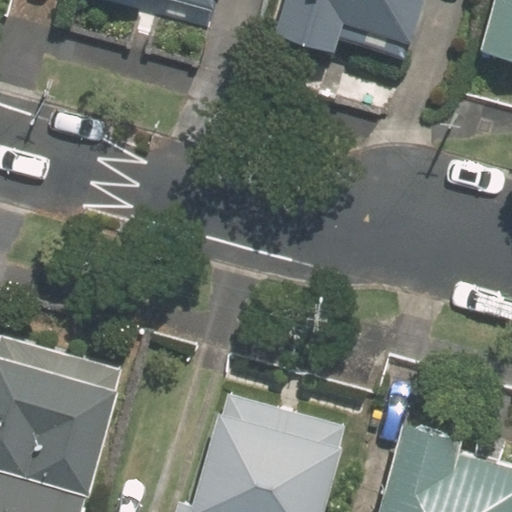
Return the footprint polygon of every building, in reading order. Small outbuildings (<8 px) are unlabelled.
[(286,0),(276,34),(336,52),(339,41),(403,60),(409,41),(411,42),(424,0),(286,0)] [(511,0),(497,0),(485,46),(511,53),(511,0)] [(0,511),(81,511),(90,481),(95,483),(124,378),(116,375),(121,359),(3,325),(0,335),(0,511)] [(350,415),(232,383),(203,490),(184,486),(176,511),(328,511),(352,430),(346,428),(350,415)] [(477,426),(420,410),(391,511),(511,511),(511,452),(473,442),(477,426)]
